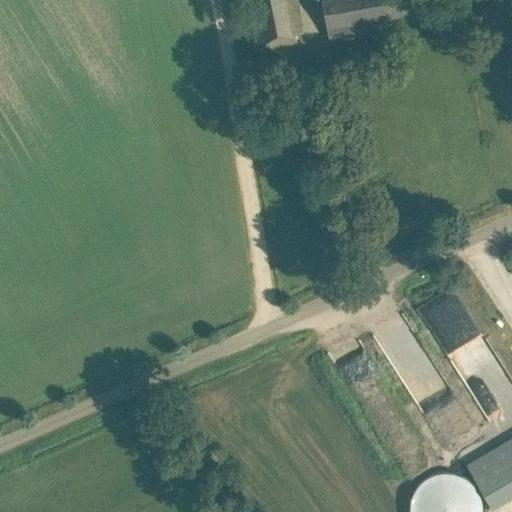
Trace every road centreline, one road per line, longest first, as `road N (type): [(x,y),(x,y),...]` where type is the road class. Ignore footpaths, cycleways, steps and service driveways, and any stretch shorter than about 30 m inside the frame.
road 1 (unclassified): [(0,443),(511,219)]
road 2 (track): [(214,0),(269,325)]
